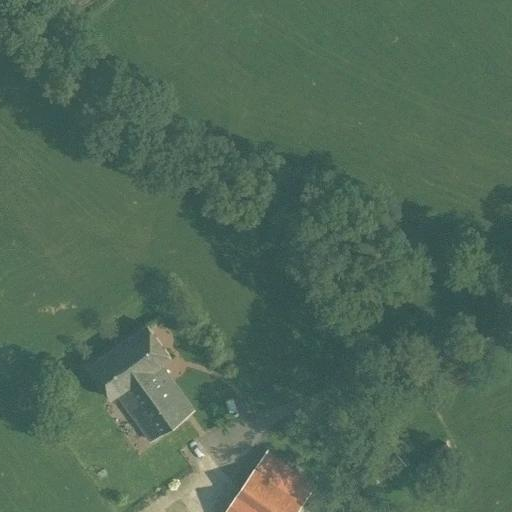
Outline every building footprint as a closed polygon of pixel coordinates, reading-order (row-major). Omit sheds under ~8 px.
[(117,396),(118,397),(134,385),(140,394),(143,392),(148,400),(173,382),(160,365),(171,358),(149,326),(90,368),(112,399),(117,396)] [(134,385),(118,397),(151,442),(193,411),(173,382),(148,400),(143,392),(140,394),(134,385)] [(378,485),(406,468),(389,440),(361,457),(378,485)] [(431,455),(441,469),(457,458),(447,444),(431,455)] [(226,511),(298,511),(317,485),(269,451),(226,511)]
